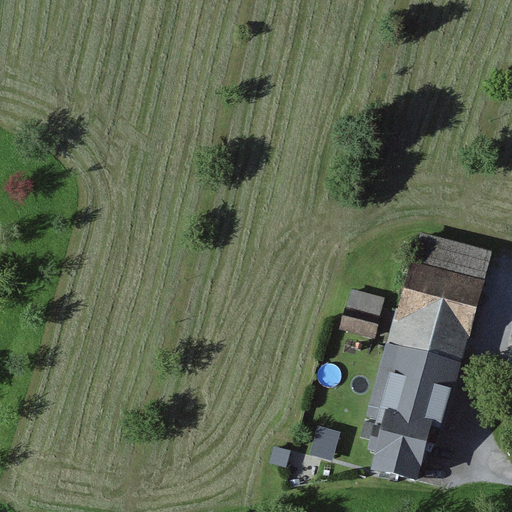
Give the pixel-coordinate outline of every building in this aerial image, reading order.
[(402,273),(481,294),(489,264),(410,243),(402,273)] [(402,273),(385,337),(464,358),(481,294),(402,273)] [(345,295),(335,335),(368,343),(378,304),(345,295)] [(437,458),(464,358),(385,337),(358,438),(378,443),(427,456),(437,458)] [(324,416),(317,444),(337,449),(344,422),(324,416)] [(365,492),(414,505),(427,456),(378,443),(365,492)]
